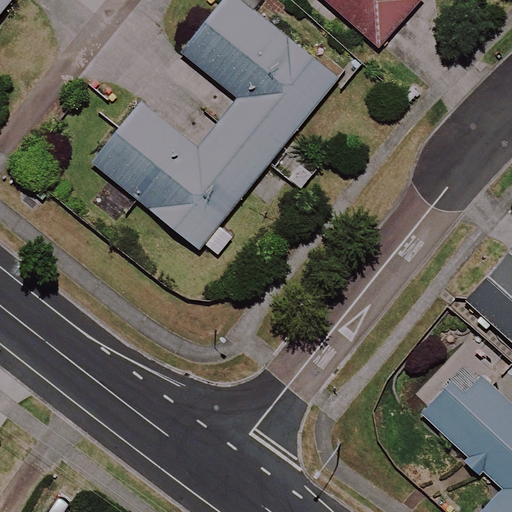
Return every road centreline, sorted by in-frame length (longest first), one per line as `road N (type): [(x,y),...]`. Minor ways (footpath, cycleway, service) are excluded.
road 1 (residential): [(216,470),(511,109)]
road 2 (tertiary): [(0,307),(216,470)]
